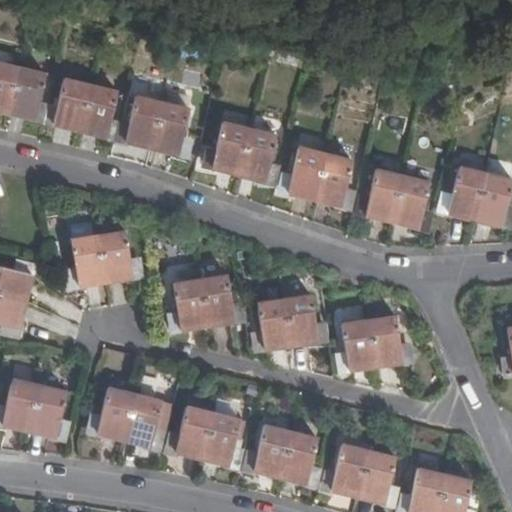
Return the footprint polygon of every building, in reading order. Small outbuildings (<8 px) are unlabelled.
[(0,110),(38,120),(41,105),(35,103),(43,74),(0,64),(0,110)] [(109,137),(112,123),(106,122),(112,93),(64,80),(56,109),(49,107),(46,122),(109,137)] [(164,93),(161,105),(185,111),(188,98),(164,93)] [(127,127),(122,126),(118,140),(183,155),(186,141),(178,139),(185,111),(161,105),(135,98),(127,127)] [(46,122),(49,107),(41,105),(38,120),(46,122)] [(122,126),(112,123),(109,137),(118,140),(122,126)] [(267,166),(274,137),(222,124),(215,153),(208,152),(204,166),(268,182),(272,167),(267,166)] [(342,191),(349,163),(298,150),(290,178),(285,177),(281,192),(345,207),(348,193),(342,191)] [(502,209),(510,180),(459,168),(452,196),(446,195),(442,208),(505,225),(508,210),(502,209)] [(418,213),(425,184),(374,172),(367,201),(361,199),(358,212),(421,228),(424,214),(418,213)] [(69,224),(71,239),(96,235),(94,221),(69,224)] [(126,262),(121,232),(96,235),(71,239),(76,269),(70,270),(72,285),(135,276),(132,261),(126,262)] [(15,331),(31,268),(16,264),(14,271),(0,268),(0,321),(1,322),(0,328),(15,331)] [(228,305),(224,276),(172,283),(176,313),(171,314),(174,329),(237,321),(235,305),(228,305)] [(312,325),(308,295),(257,303),(261,333),(256,334),(258,349),(321,340),(319,324),(312,325)] [(396,345),(393,315),(342,323),(346,353),(340,354),(342,369),(406,360),(404,345),(396,345)] [(55,421),(61,392),(12,380),(5,410),(0,409),(0,423),(60,436),(62,423),(55,421)] [(153,446),(156,431),(151,430),(157,401),(107,389),(100,417),(93,416),(90,430),(153,446)] [(220,401),(216,416),(236,420),(239,405),(220,401)] [(233,465),(236,450),(229,448),(236,420),(216,416),(185,409),(178,436),(173,435),(170,450),(233,465)] [(310,484),(314,468),(307,467),(314,438),(264,426),(257,455),(251,453),(248,469),(310,484)] [(170,450),(173,435),(156,431),(153,446),(170,450)] [(334,473),(328,472),(325,487),(388,502),(392,487),(383,485),(390,456),(342,445),(334,473)] [(248,469),(251,453),(236,450),(233,465),(248,469)] [(328,472),(314,468),(310,484),(325,487),(328,472)] [(461,510),(468,481),(418,469),(411,498),(404,497),(400,511),(467,511),(461,510)]
